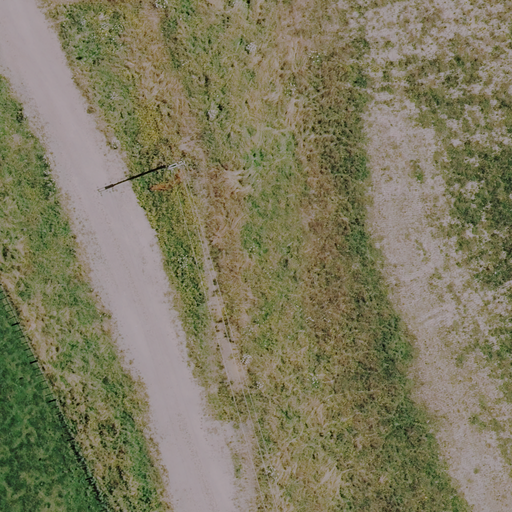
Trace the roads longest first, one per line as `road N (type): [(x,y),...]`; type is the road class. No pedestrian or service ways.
road 1 (secondary): [(398,511),(226,0)]
road 2 (secondary): [(413,0),(511,294)]
